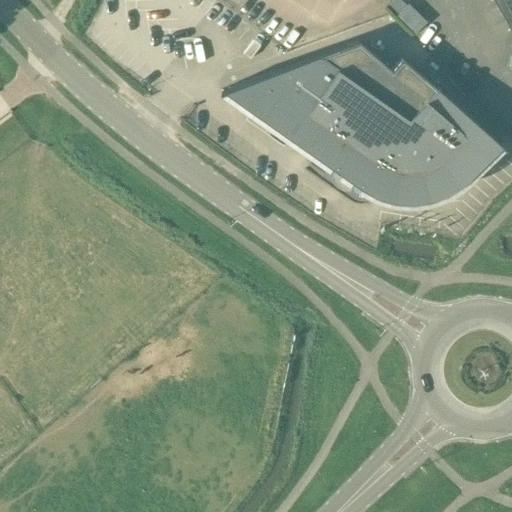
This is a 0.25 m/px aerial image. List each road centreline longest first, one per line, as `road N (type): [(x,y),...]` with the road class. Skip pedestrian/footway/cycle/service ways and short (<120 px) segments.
road 1 (tertiary): [(431,338),(143,136),(1,0)]
road 2 (tertiary): [(438,414),(340,511)]
